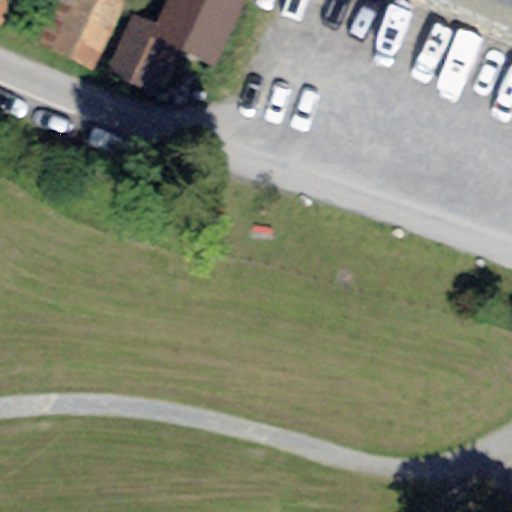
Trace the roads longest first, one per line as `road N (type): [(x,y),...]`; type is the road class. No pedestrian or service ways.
road 1 (track): [(511,235),(0,63)]
road 2 (track): [(0,408),(168,412),(346,460),(443,474),(490,461),(511,445)]
